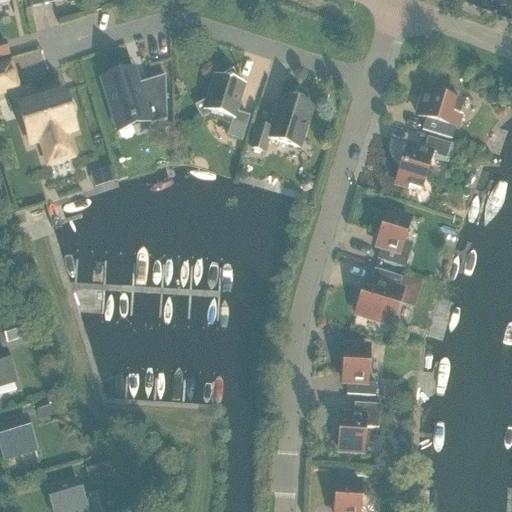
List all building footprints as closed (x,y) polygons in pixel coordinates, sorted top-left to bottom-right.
[(26,0),(28,8),(42,5),(42,6),(54,3),(52,0),(26,0)] [(0,58),(9,56),(4,40),(0,41),(0,58)] [(0,97),(21,91),(11,60),(0,63),(0,97)] [(131,70),(99,80),(117,135),(165,121),(163,75),(135,84),(131,70)] [(236,84),(231,72),(218,79),(212,77),(205,101),(194,108),(199,119),(211,113),(232,120),(227,137),(240,141),(247,118),(235,114),(244,86),(236,84)] [(67,148),(63,134),(74,130),(62,92),(16,106),(28,144),(40,141),(44,155),(49,156),(52,155),(60,153),(64,151),(67,148)] [(437,98),(423,94),(416,117),(424,119),(421,131),(450,140),(461,105),(447,101),(448,99),(437,96),(437,98)] [(303,102),(301,98),(293,96),(289,98),(288,100),(279,98),(281,99),(276,116),(274,115),(272,121),(271,121),(269,129),(255,125),(248,149),(264,154),(268,140),(298,149),(306,125),(304,124),(309,108),(311,108),(311,107),(302,105),(303,102)] [(444,160),(449,145),(426,139),(422,152),(407,147),(395,185),(418,192),(423,178),(424,178),(427,168),(426,168),(429,155),(444,160)] [(404,242),(407,233),(405,232),(408,220),(386,213),(376,247),(380,249),(377,260),(404,268),(408,256),(398,252),(402,242),(404,242)] [(397,287),(400,278),(373,270),(369,282),(365,281),(355,315),(393,327),(405,289),(397,287)] [(21,323),(9,326),(12,337),(24,334),(21,323)] [(367,371),(368,362),(366,362),(367,348),(344,347),(342,383),(346,383),(345,396),(374,397),(374,385),(365,384),(365,371),(367,371)] [(0,386),(13,383),(3,353),(0,354),(0,386)] [(51,411),(48,401),(37,405),(40,415),(51,411)] [(378,430),(379,406),(353,404),(352,417),(340,416),(338,452),(361,454),(361,441),(363,441),(364,431),(362,431),(362,429),(378,430)] [(0,445),(4,459),(34,450),(25,420),(0,427),(0,445)] [(99,479),(111,475),(105,457),(82,464),(87,479),(98,475),(99,479)] [(85,511),(76,482),(46,491),(52,511),(85,511)] [(359,506),(360,497),(358,497),(359,484),(336,482),(334,511),(356,511),(357,506),(359,506)]
